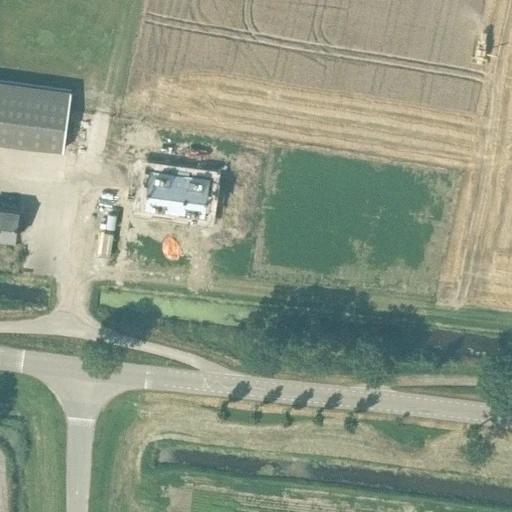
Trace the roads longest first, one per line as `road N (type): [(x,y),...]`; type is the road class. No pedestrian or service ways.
road 1 (secondary): [(511,418),(83,369)]
road 2 (unclassified): [(75,511),(83,369)]
road 3 (track): [(115,511),(118,497),(237,511)]
